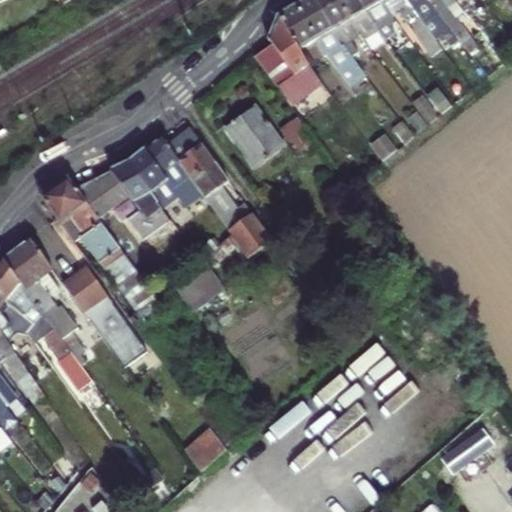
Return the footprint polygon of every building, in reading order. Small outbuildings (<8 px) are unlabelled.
[(340,45),(314,0),(307,0),(296,7),(325,57),(350,89),(368,76),(353,57),(346,46),(340,45)] [(337,0),(314,0),(340,45),(346,46),(353,57),(360,53),(352,41),(359,37),(347,17),(337,0)] [(376,28),(358,0),(337,0),(347,17),(359,37),(363,38),(365,40),(380,30),(377,26),(376,28)] [(392,18),(381,0),(358,0),(376,28),(377,26),(380,30),(392,46),(406,38),(392,18)] [(406,0),(381,0),(392,18),(411,8),(406,0)] [(429,0),(406,0),(411,8),(419,4),(453,48),(461,42),(435,8),(429,0)] [(429,0),(435,8),(461,42),(465,47),(471,43),(441,0),(429,0)] [(325,57),(296,7),(280,16),(309,66),(325,57)] [(433,38),(413,12),(407,16),(427,43),(433,38)] [(261,64),(278,88),(295,76),(309,66),(280,16),(270,40),(273,46),(256,57),(261,64)] [(324,63),(312,71),(320,81),(324,86),(335,77),(324,63)] [(312,71),(311,69),(306,72),(315,85),(320,81),(312,71)] [(295,76),(278,88),(295,112),(311,100),(295,76)] [(256,107),(226,129),(255,170),(285,148),(256,107)] [(281,130),(295,152),(310,143),(295,120),(281,130)] [(192,182),(216,165),(190,129),(166,147),(186,174),(192,182)] [(161,139),(144,152),(168,185),(178,199),(183,206),(187,212),(205,200),(192,182),(186,174),(166,147),(161,139)] [(144,152),(129,163),(162,210),(178,199),(168,185),(144,152)] [(162,210),(129,163),(79,192),(100,221),(130,198),(140,213),(128,221),(143,243),(171,223),(162,210)] [(221,187),(228,182),(216,165),(192,182),(205,200),(220,221),(236,208),(221,187)] [(100,221),(79,192),(70,180),(42,200),(56,219),(63,229),(74,221),(86,238),(83,241),(105,269),(125,255),(100,221)] [(231,237),(215,251),(201,263),(209,272),(240,248),(248,260),(272,242),(243,203),(236,208),(220,221),(225,228),(229,233),(231,237)] [(208,241),(215,251),(231,237),(229,233),(225,228),(208,241)] [(193,252),(201,263),(215,251),(208,241),(200,230),(193,236),(200,246),(193,252)] [(4,261),(95,386),(104,378),(90,357),(101,350),(95,341),(83,349),(72,332),(77,327),(62,307),(56,311),(53,307),(56,304),(52,298),(61,291),(49,273),(53,270),(32,240),(4,261)] [(95,386),(4,261),(0,265),(0,298),(36,329),(29,338),(33,342),(41,334),(63,361),(57,367),(69,384),(72,384),(115,442),(129,432),(95,386)] [(90,275),(68,290),(90,321),(101,313),(135,362),(147,354),(90,275)] [(0,322),(25,342),(29,338),(36,329),(0,298),(0,322)] [(0,358),(2,356),(45,419),(55,412),(37,387),(12,352),(0,334),(0,358)] [(113,340),(107,344),(111,349),(116,345),(113,340)] [(19,347),(12,352),(37,387),(44,381),(19,347)] [(0,396),(9,408),(17,402),(0,380),(0,396)] [(0,412),(1,414),(9,408),(0,396),(0,412)] [(458,482),(498,451),(482,430),(442,460),(458,482)] [(211,433),(183,450),(198,474),(226,456),(211,433)]
